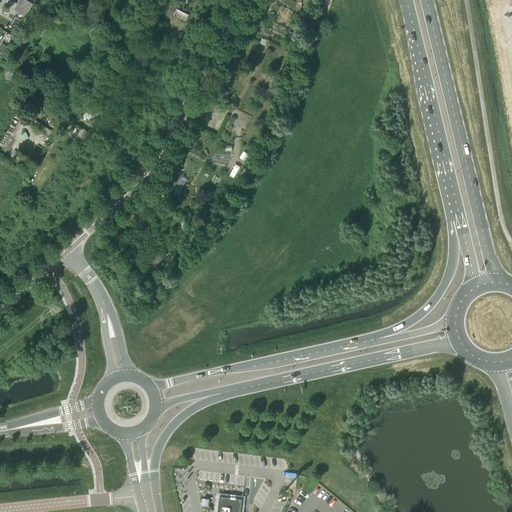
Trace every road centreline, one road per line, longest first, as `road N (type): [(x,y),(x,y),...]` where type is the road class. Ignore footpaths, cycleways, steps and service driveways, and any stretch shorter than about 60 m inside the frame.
road 1 (unclassified): [(64,250),(167,150),(246,0)]
road 2 (primary): [(497,282),(427,0)]
road 3 (secondary): [(378,334),(149,385)]
road 4 (secondary): [(233,391),(461,343)]
road 5 (primary): [(407,0),(460,224)]
road 6 (primary): [(460,224),(441,290),(415,318),(378,334)]
road 7 (unclassified): [(0,510),(146,494)]
road 8 (unclassified): [(141,479),(171,426),(233,391)]
